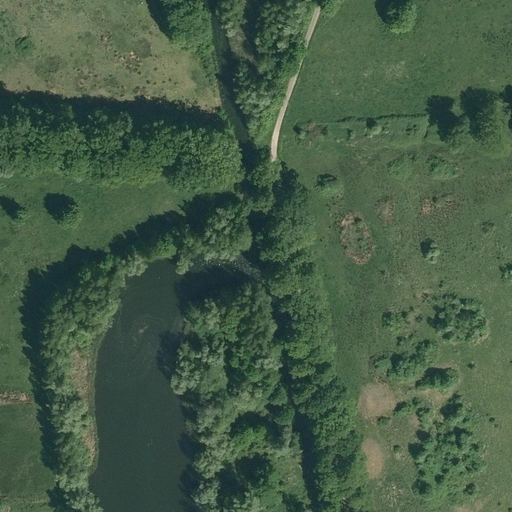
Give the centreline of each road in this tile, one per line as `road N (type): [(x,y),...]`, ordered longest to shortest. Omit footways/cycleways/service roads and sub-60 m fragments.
road 1 (track): [(348,511),(273,152),(320,0)]
road 2 (track): [(224,154),(0,131)]
